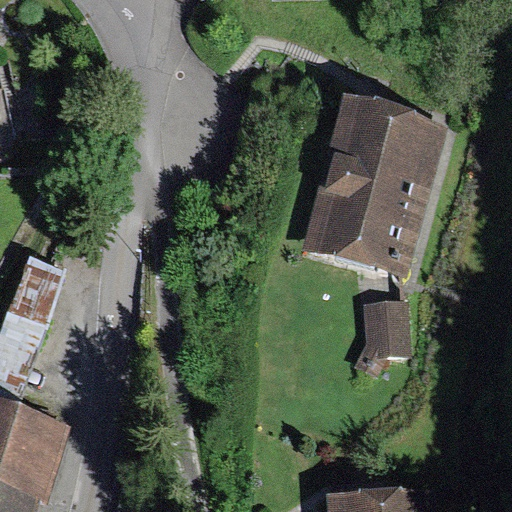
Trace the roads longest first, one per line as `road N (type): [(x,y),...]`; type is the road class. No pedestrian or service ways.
road 1 (residential): [(156,59),(145,157),(126,219),(111,424),(89,511)]
road 2 (track): [(192,511),(161,226),(145,157)]
